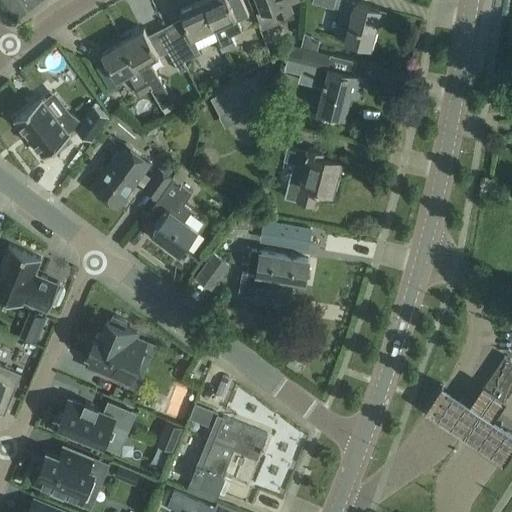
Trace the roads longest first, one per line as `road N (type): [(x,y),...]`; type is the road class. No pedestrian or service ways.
road 1 (tertiary): [(362,441),(426,240),(470,0)]
road 2 (residential): [(362,441),(321,419),(128,273),(95,258)]
road 3 (residential): [(11,451),(95,258)]
road 4 (residential): [(95,258),(76,234),(0,179)]
